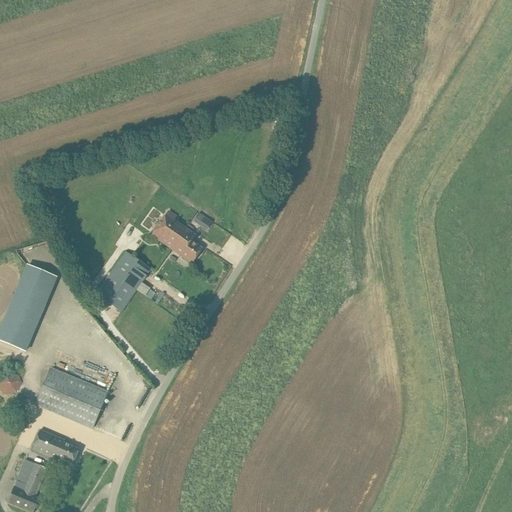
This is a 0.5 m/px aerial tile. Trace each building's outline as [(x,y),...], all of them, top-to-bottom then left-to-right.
[(171,249),(185,230),(173,221),(176,217),(168,212),(151,235),(171,249)] [(195,236),(185,230),(171,249),(184,258),(192,264),(202,250),(191,242),(195,236)] [(151,269),(126,252),(111,274),(136,291),(145,297),(150,289),(141,283),(151,269)] [(56,278),(27,266),(0,330),(0,341),(25,352),(56,278)] [(121,312),(136,291),(111,274),(96,295),(121,312)] [(107,393),(50,369),(35,405),(92,429),(107,393)] [(23,388),(15,370),(0,376),(0,385),(5,396),(23,388)] [(65,441),(39,431),(31,450),(56,460),(58,457),(72,464),(78,450),(64,444),(65,441)] [(47,469),(34,464),(22,491),(13,487),(7,503),(28,511),(33,511),(39,498),(35,496),(47,469)]
